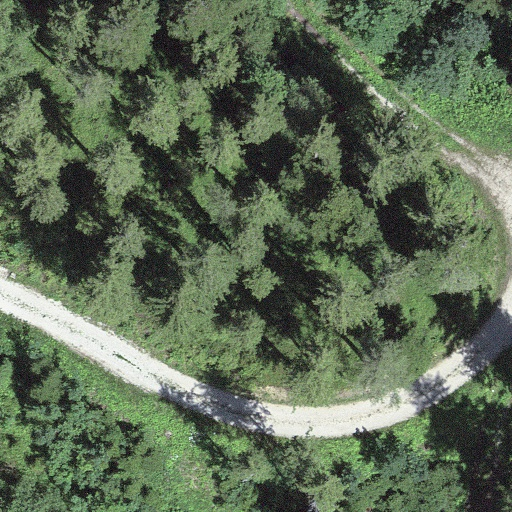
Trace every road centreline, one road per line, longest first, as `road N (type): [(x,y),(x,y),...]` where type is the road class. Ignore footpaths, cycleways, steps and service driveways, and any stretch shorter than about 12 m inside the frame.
road 1 (track): [(511,298),(497,331),(395,413),(268,420),(0,300)]
road 2 (track): [(307,0),(511,212)]
